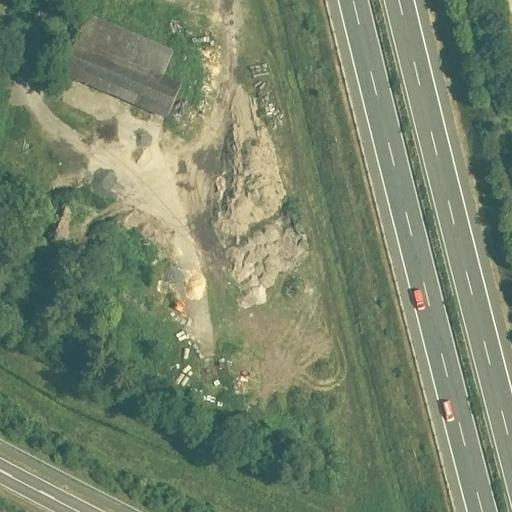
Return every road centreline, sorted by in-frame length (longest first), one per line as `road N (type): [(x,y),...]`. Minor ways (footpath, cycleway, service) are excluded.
road 1 (motorway): [(354,0),(484,511)]
road 2 (motorway): [(511,447),(401,0)]
